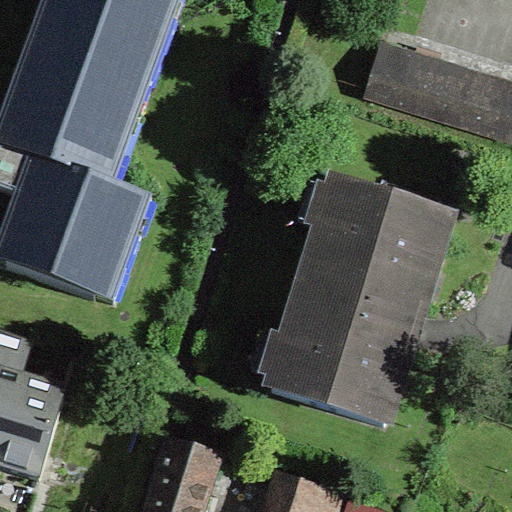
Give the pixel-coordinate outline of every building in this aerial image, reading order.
[(5,266),(4,268),(48,284),(95,301),(96,299),(133,196),(96,182),(161,0),(58,0),(3,152),(41,166),(5,266)] [(510,139),(511,131),(511,86),(384,47),(369,95),(510,139)] [(271,392),(384,427),(413,332),(449,215),(337,181),(271,392)] [(0,334),(1,331),(0,330),(0,467),(39,481),(66,391),(19,374),(30,344),(0,334)] [(200,511),(218,455),(168,440),(147,511),(200,511)] [(340,511),(346,496),(283,474),(270,511),(340,511)]
